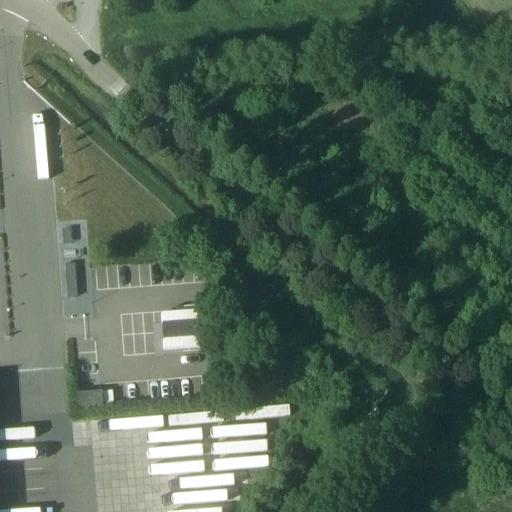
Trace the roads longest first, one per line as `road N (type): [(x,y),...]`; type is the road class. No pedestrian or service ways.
road 1 (unclassified): [(511,413),(27,4)]
road 2 (unknown): [(34,346),(47,511)]
